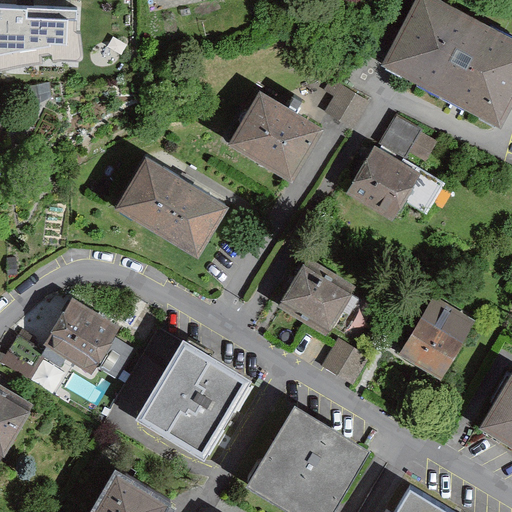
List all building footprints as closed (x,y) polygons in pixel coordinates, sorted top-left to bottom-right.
[(511,103),(511,38),(439,0),(416,0),(382,64),(500,126),(511,103)] [(0,3),(0,62),(35,54),(61,54),(58,5),(0,3)] [(333,75),(327,85),(339,92),(329,108),(358,126),(374,99),(333,75)] [(301,177),(330,125),(265,88),(236,140),(301,177)] [(384,139),(356,184),(405,213),(433,168),(384,139)] [(146,149),(117,201),(204,250),(233,198),(146,149)] [(369,278),(317,250),(286,299),(341,327),(369,278)] [(411,348),(453,372),(484,317),(442,293),(411,348)] [(94,374),(122,327),(73,297),(44,344),(94,374)] [(337,338),(324,367),(356,382),(369,352),(337,338)] [(212,459),(258,380),(188,340),(142,418),(212,459)] [(30,376),(41,357),(15,342),(4,361),(30,376)] [(511,446),(511,364),(476,425),(511,446)] [(0,444),(10,451),(42,397),(0,372),(0,444)] [(342,511),(379,451),(303,406),(254,487),(296,511),(342,511)] [(167,511),(179,493),(122,459),(91,511),(167,511)] [(459,511),(414,486),(398,511),(459,511)]
